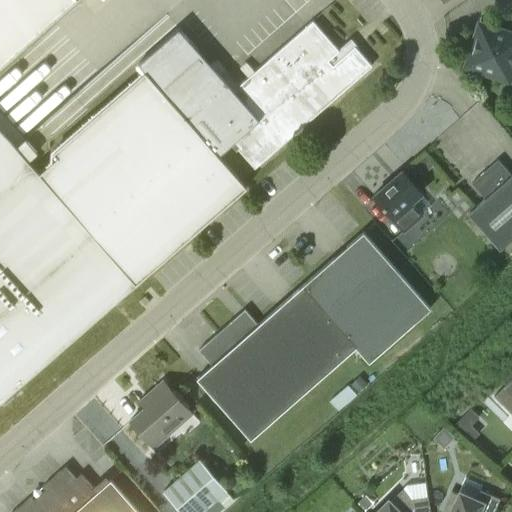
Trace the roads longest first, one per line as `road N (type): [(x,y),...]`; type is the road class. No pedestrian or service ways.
road 1 (unclassified): [(0,457),(409,98),(420,76),(419,42),(401,0)]
road 2 (unknown): [(420,59),(511,164)]
